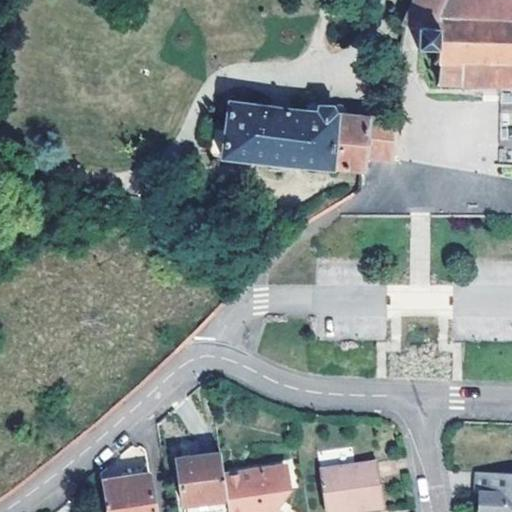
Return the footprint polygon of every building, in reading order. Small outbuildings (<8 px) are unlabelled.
[(413,0),(401,26),(407,27),(419,29),(419,24),(435,24),(445,1),(445,0),(413,0)] [(475,0),(476,2),(445,1),(435,24),(419,24),(419,29),(419,48),(450,49),(449,83),(479,84),(499,85),(498,88),(502,88),(502,84),(511,84),(511,0),(506,0),(505,0),(501,0),(480,0),(475,0)] [(403,55),(404,46),(395,45),(393,53),(403,55)] [(232,97),(223,158),(362,171),(367,171),(367,156),(380,157),(394,158),(394,119),(383,118),(347,114),(346,110),(343,105),(338,105),(336,106),(332,110),(331,106),(319,105),(316,108),(315,103),(309,102),(306,105),(304,110),(236,104),(237,97),(232,97)] [(206,502),(207,511),(222,511),(229,511),(225,477),(222,455),(178,460),(184,505),(206,502)] [(351,505),(352,511),(354,511),(383,508),(376,464),(316,473),(321,509),(351,505)] [(229,511),(277,511),(274,509),(288,490),(284,468),(225,477),(229,511)] [(101,481),(105,511),(156,511),(151,475),(138,477),(124,479),(101,481)] [(511,511),(511,475),(481,475),(480,497),(487,497),(486,509),(483,509),(483,511),(511,511)] [(207,511),(206,502),(184,505),(184,511),(207,511)]
